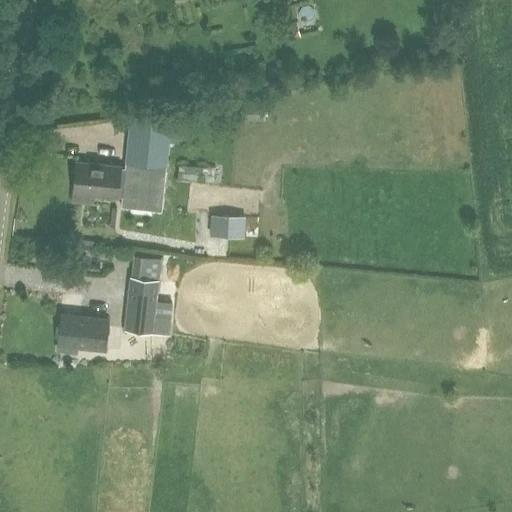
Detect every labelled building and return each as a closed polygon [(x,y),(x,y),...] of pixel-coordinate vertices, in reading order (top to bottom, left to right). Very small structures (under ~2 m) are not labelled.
[(299,35),(295,21),(284,24),(287,38),(299,35)] [(238,118),(264,119),(264,101),(253,101),(253,98),(239,98),(238,118)] [(161,211),(171,119),(130,114),(125,158),(120,208),(161,211)] [(121,166),(78,162),(74,201),(95,203),(95,196),(118,198),(121,166)] [(187,163),(187,207),(248,208),(248,196),(222,196),(222,163),(187,163)] [(245,216),(211,214),(211,234),(244,236),(245,216)] [(161,264),(134,260),(125,328),(168,334),(173,302),(159,300),(161,264)] [(63,314),(59,344),(106,350),(110,320),(63,314)]
